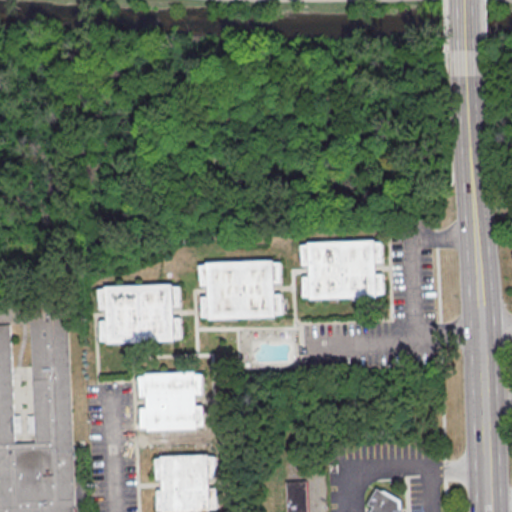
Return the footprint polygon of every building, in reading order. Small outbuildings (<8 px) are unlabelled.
[(308,240),(376,237),(376,241),(383,241),(383,264),(376,264),(377,273),(383,273),(385,296),(378,296),(378,298),(310,301),(310,299),(303,298),(303,275),(309,275),(309,266),(302,266),(301,244),(308,243),(308,240)] [(207,260),(274,257),(274,261),(281,261),(281,284),(275,284),(275,293),(282,292),(284,316),(276,316),(276,318),(209,321),(209,319),(201,317),(201,295),(208,295),(208,286),(201,286),(199,264),(207,263),(207,260)] [(106,285),(173,282),(174,285),(181,286),(181,309),(174,309),(174,318),(181,317),(183,341),(175,341),(176,343),(108,345),(108,344),(101,342),(101,320),(107,319),(107,311),(100,311),(99,289),(106,288),(106,285)] [(67,302),(75,511),(0,511),(0,325),(10,325),(15,444),(35,444),(30,304),(67,302)] [(146,373),(196,371),(196,374),(203,374),(202,396),(196,396),(197,405),(203,404),(205,426),(197,427),(198,429),(149,432),(149,430),(140,430),(140,408),(147,408),(147,400),(140,400),(138,377),(146,376),(146,373)] [(161,455),(210,453),(210,455),(217,455),(216,477),(210,478),(211,486),(217,486),(218,510),(211,510),(211,511),(157,511),(157,490),(162,490),(162,481),(157,481),(155,459),(161,458),(161,455)] [(287,511),(286,482),(307,481),(307,511),(287,511)] [(371,511),(374,508),(369,504),(377,489),(401,501),(401,511),(371,511)]
